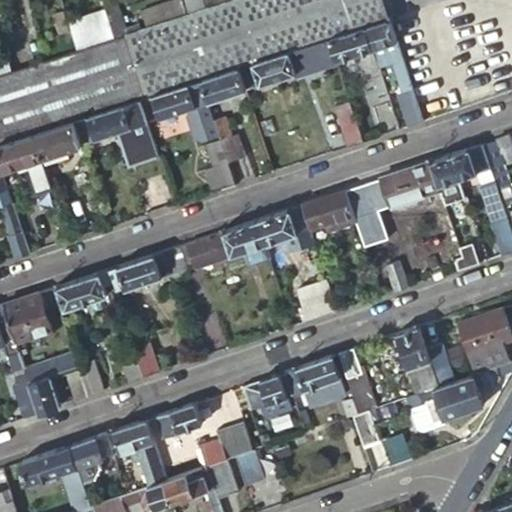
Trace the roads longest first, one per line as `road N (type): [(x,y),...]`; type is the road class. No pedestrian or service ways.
road 1 (residential): [(511,272),(0,446)]
road 2 (residential): [(0,286),(511,116)]
road 3 (residential): [(314,511),(411,478),(465,486)]
